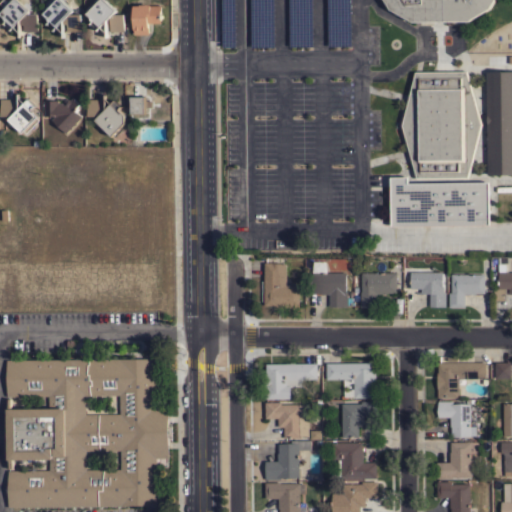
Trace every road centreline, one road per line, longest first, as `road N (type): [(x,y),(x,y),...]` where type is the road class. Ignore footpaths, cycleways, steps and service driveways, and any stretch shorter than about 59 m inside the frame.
road 1 (tertiary): [(200,511),(193,0)]
road 2 (residential): [(198,334),(511,334)]
road 3 (residential): [(234,265),(236,511)]
road 4 (residential): [(194,64),(0,62)]
road 5 (residential): [(410,511),(412,334)]
